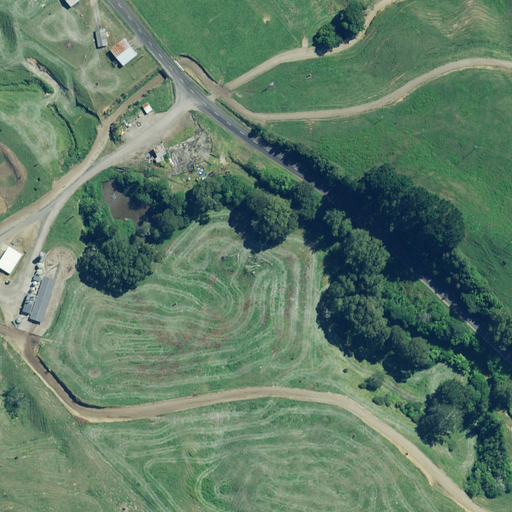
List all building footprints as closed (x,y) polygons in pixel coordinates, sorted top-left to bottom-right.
[(108,46),(105,29),(95,31),(98,47),(108,46)] [(138,55),(125,40),(111,51),(124,66),(138,55)] [(153,110),(148,103),(142,107),(147,114),(153,110)] [(197,140),(193,131),(154,148),(160,162),(165,160),(163,155),(197,140)] [(23,256),(10,247),(0,263),(0,267),(11,275),(23,256)] [(43,264),(38,262),(36,269),(38,269),(43,271),(45,265),(43,264)] [(43,271),(38,269),(29,291),(36,294),(45,272),(43,271)] [(55,281),(44,277),(38,297),(29,294),(23,312),(31,315),(30,319),(42,323),(55,281)] [(25,317),(21,315),(17,322),(21,325),(25,317)]
